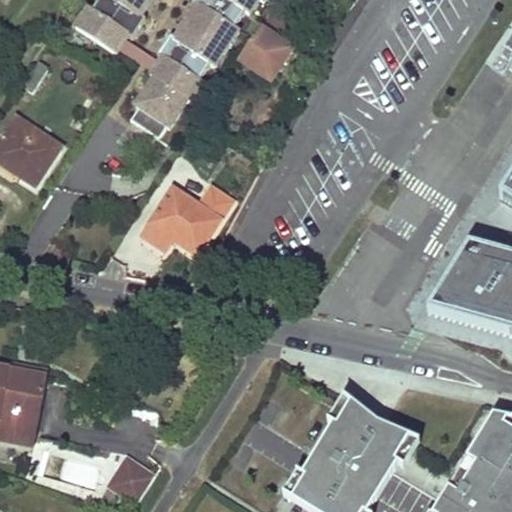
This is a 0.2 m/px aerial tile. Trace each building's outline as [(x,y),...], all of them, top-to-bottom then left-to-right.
[(97,0),(90,11),(86,8),(73,28),(114,55),(126,37),(130,40),(143,20),(139,17),(150,0),(97,0)] [(193,0),(191,3),(195,6),(173,40),(169,37),(156,57),(159,59),(147,77),(151,79),(133,107),(136,109),(128,121),(156,140),(164,128),(167,129),(185,102),(188,104),(201,84),(198,82),(208,66),(212,69),(236,31),(233,29),(243,13),(247,15),(256,0),(193,0)] [(259,29),(237,62),(267,82),(280,62),(284,64),(292,51),(282,44),(292,29),(273,16),(263,31),(259,29)] [(36,65),(22,88),(33,95),(46,71),(36,65)] [(15,176),(34,189),(60,149),(16,118),(0,142),(0,149),(6,154),(1,162),(17,172),(15,176)] [(6,154),(0,149),(0,166),(15,176),(17,172),(1,162),(6,154)] [(511,181),(501,200),(511,207),(511,181)] [(173,191),(143,235),(168,252),(174,243),(196,258),(232,204),(212,190),(200,209),(173,191)] [(511,261),(470,249),(429,316),(511,339),(511,261)] [(123,283),(127,267),(112,263),(108,279),(123,283)] [(49,373),(0,363),(0,370),(47,380),(49,373)] [(0,370),(0,433),(36,440),(47,380),(0,370)] [(341,434),(356,410),(348,403),(332,428),(338,432),(341,434)] [(304,511),(375,511),(401,472),(398,471),(414,445),(382,432),(356,410),(341,434),(338,432),(307,481),(309,483),(295,506),(304,511)] [(445,508),(441,511),(511,511),(511,427),(498,424),(471,467),(473,468),(447,509),(445,508)] [(423,449),(414,445),(398,471),(401,472),(407,475),(423,449)] [(125,458),(107,495),(139,510),(156,473),(125,458)] [(307,481),(301,478),(287,501),(295,506),(309,483),(307,481)]
